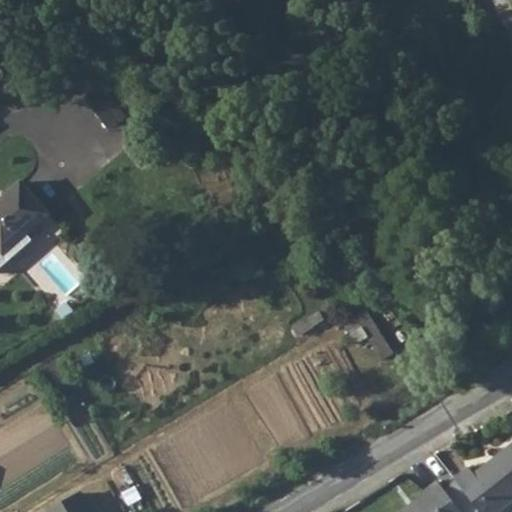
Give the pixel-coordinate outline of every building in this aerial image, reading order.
[(0,270),(12,260),(7,253),(29,234),(51,215),(23,183),(0,202),(0,270)] [(262,212),(270,226),(299,207),(291,193),(262,212)] [(299,207),(270,226),(291,258),(323,239),(303,205),(299,207)] [(29,234),(7,253),(12,260),(34,241),(29,234)] [(367,311),(356,318),(367,337),(382,360),(393,353),(367,311)] [(319,312),(307,319),(312,327),(324,319),(319,312)] [(367,337),(356,318),(347,323),(359,343),(367,337)] [(312,327),(307,319),(292,328),(297,336),(312,327)] [(57,363),(47,368),(59,389),(69,384),(57,363)] [(463,465),(447,476),(475,511),(484,511),(511,491),(511,441),(509,438),(467,469),(463,465)] [(417,493),(392,511),(453,511),(428,480),(416,490),(417,493)] [(92,511),(81,492),(47,511),(92,511)]
